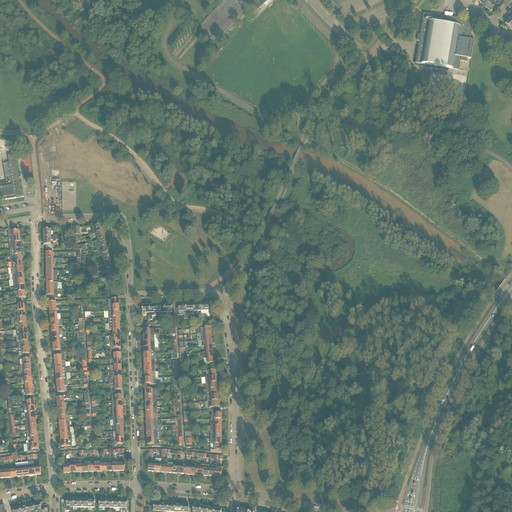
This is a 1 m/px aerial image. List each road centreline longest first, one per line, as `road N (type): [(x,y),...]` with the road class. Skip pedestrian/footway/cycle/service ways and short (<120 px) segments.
road 1 (residential): [(232,491),(233,391),(218,297),(131,297)]
road 2 (residential): [(52,486),(35,219)]
road 3 (residential): [(131,297),(137,485)]
road 4 (secondary): [(427,444),(446,395),(511,287)]
road 5 (residential): [(35,219),(119,216),(131,297)]
road 6 (track): [(264,411),(244,316),(245,248)]
